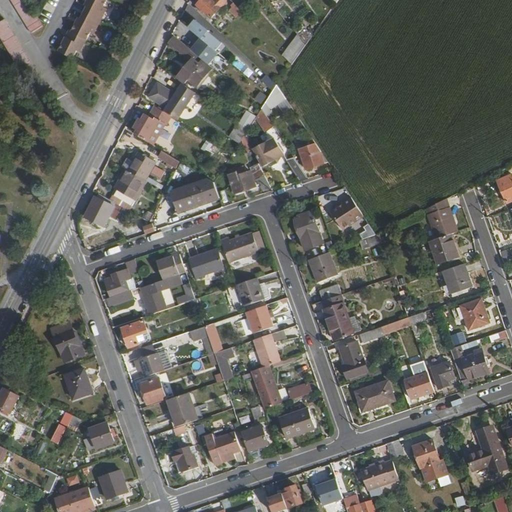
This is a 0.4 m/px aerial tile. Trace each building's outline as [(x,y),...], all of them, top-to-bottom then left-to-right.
[(11,0),(20,15),(30,7),(26,0),(11,0)] [(89,4),(85,11),(102,20),(109,7),(105,6),(107,0),(88,0),(87,3),(89,4)] [(202,0),(198,5),(212,17),(226,2),(223,0),(213,0),(212,1),(211,0),(202,0)] [(233,7),(229,10),(236,17),(241,12),(235,5),(233,7)] [(81,16),(73,30),(88,38),(92,31),(95,32),(102,20),(85,11),(82,17),(81,16)] [(178,19),(184,24),(190,16),(184,11),(178,19)] [(199,18),(181,40),(197,54),(203,47),(200,45),(203,43),(198,38),(208,26),(199,18)] [(0,27),(0,35),(28,86),(42,78),(10,21),(0,27)] [(71,30),(61,50),(73,57),(77,50),(81,52),(88,38),(73,30),(71,30)] [(211,36),(222,46),(227,41),(216,31),(211,36)] [(280,55),(292,63),(306,43),(294,35),(280,55)] [(191,60),(179,76),(186,83),(189,80),(198,87),(213,68),(174,36),(170,42),(191,60)] [(266,74),(260,79),(269,90),(275,85),(266,74)] [(40,87),(47,99),(52,96),(45,84),(40,87)] [(276,84),(264,104),(269,107),(278,94),(281,101),(286,98),(276,84)] [(161,85),(152,99),(163,107),(161,110),(167,114),(174,118),(180,122),(198,94),(185,86),(182,91),(178,97),(161,85)] [(254,98),(261,103),(266,95),(258,91),(254,98)] [(247,97),(240,105),(253,116),(261,108),(247,97)] [(145,113),(135,129),(139,131),(136,134),(155,145),(167,125),(169,126),(174,118),(167,114),(161,110),(157,107),(151,117),(145,113)] [(258,113),(269,129),(273,126),(261,108),(258,113)] [(228,138),(237,143),(243,133),(234,128),(228,138)] [(242,137),(249,151),(252,150),(246,138),(244,135),(242,137)] [(207,139),(201,147),(208,152),(213,143),(207,139)] [(254,148),(263,166),(275,160),(273,155),(282,150),(277,140),(268,145),(266,142),(254,148)] [(300,148),(306,169),(328,162),(316,144),(300,148)] [(160,156),(178,167),(181,161),(164,150),(160,156)] [(140,152),(133,162),(135,163),(142,153),(140,152)] [(133,163),(129,170),(147,181),(160,189),(163,185),(149,178),(147,177),(156,161),(142,153),(135,163),(133,162),(133,163)] [(124,167),(129,170),(133,163),(128,160),(124,167)] [(182,163),(178,170),(186,174),(190,168),(182,163)] [(291,168),(300,181),(308,178),(299,165),(291,168)] [(227,171),(235,193),(256,186),(251,171),(238,176),(236,168),(227,171)] [(123,183),(115,195),(112,201),(116,204),(124,208),(129,211),(147,181),(129,170),(127,170),(120,181),(123,183)] [(496,181),(507,203),(511,200),(511,179),(510,175),(496,181)] [(257,179),(264,193),(272,190),(265,176),(257,179)] [(120,181),(113,194),(115,195),(123,183),(120,181)] [(171,190),(178,210),(206,201),(200,182),(171,190)] [(96,196),(115,207),(116,204),(112,201),(97,193),(96,196)] [(96,196),(85,217),(104,228),(110,217),(117,221),(124,208),(116,204),(115,207),(96,196)] [(330,210),(343,229),(363,216),(351,197),(330,210)] [(425,209),(436,238),(449,234),(457,231),(454,222),(451,223),(445,207),(448,206),(446,198),(425,209)] [(445,207),(451,223),(454,222),(448,206),(445,207)] [(511,209),(503,212),(511,235),(511,209)] [(294,219),(301,238),(320,231),(313,211),(299,215),(299,217),(294,219)] [(362,226),(369,236),(375,233),(368,223),(362,226)] [(143,228),(145,233),(154,230),(153,225),(143,228)] [(252,233),(258,250),(264,248),(258,231),(252,233)] [(220,239),(228,262),(259,251),(258,250),(252,233),(252,232),(229,239),(228,236),(220,239)] [(360,239),(364,249),(382,242),(379,232),(376,234),(375,233),(369,236),(360,239)] [(428,241),(436,263),(456,256),(449,234),(436,238),(428,241)] [(189,258),(195,276),(223,267),(216,248),(189,258)] [(309,259),(317,282),(338,275),(329,251),(309,259)] [(157,261),(163,279),(185,271),(179,253),(164,259),(157,261)] [(129,260),(134,273),(139,271),(135,258),(129,260)] [(443,270),(451,294),(471,287),(463,263),(443,270)] [(105,281),(110,296),(128,290),(125,281),(131,279),(128,270),(112,275),(113,278),(105,281)] [(237,284),(244,305),(265,297),(257,276),(237,284)] [(145,302),(147,308),(148,312),(164,306),(159,290),(176,285),(173,277),(152,284),(140,288),(145,302)] [(338,284),(319,291),(322,301),(340,295),(341,294),(338,284)] [(107,299),(109,306),(133,298),(130,290),(107,299)] [(187,294),(189,301),(195,298),(193,292),(187,294)] [(324,309),(335,339),(353,332),(348,318),(343,303),(340,295),(322,301),(325,309),(324,309)] [(189,301),(192,310),(199,308),(195,298),(189,301)] [(460,304),(467,329),(489,323),(482,299),(460,304)] [(246,310),(253,332),(274,325),(266,303),(246,310)] [(409,317),(411,323),(411,325),(426,320),(423,312),(409,317)] [(348,318),(353,332),(362,329),(357,315),(348,318)] [(402,319),(404,326),(411,323),(409,317),(402,319)] [(51,326),(64,361),(84,353),(80,344),(78,345),(69,320),(51,326)] [(122,328),(129,348),(139,345),(136,335),(147,331),(143,320),(122,328)] [(185,332),(188,340),(195,337),(207,333),(204,325),(192,329),(185,332)] [(381,327),(360,334),(363,342),(384,335),(381,327)] [(486,343),(507,338),(505,330),(484,335),(486,343)] [(453,345),(465,341),(462,331),(450,334),(453,345)] [(253,339),(261,362),(279,356),(271,333),(253,339)] [(203,339),(209,354),(214,352),(209,337),(203,339)] [(344,366),(348,377),(367,370),(357,341),(340,347),(346,365),(344,366)] [(141,347),(144,357),(156,353),(152,343),(141,347)] [(214,352),(224,380),(232,377),(225,358),(234,355),(230,347),(214,352)] [(450,350),(461,381),(488,371),(481,351),(462,358),(458,347),(450,350)] [(139,358),(145,376),(164,369),(158,352),(156,353),(144,357),(139,358)] [(432,368),(439,387),(449,384),(447,380),(455,377),(449,362),(432,368)] [(267,365),(250,370),(264,408),(280,403),(267,365)] [(66,375),(74,399),(91,393),(83,369),(66,375)] [(405,380),(411,398),(430,391),(434,390),(428,372),(405,380)] [(141,382),(148,402),(166,396),(159,376),(141,382)] [(356,390),(363,410),(396,400),(389,380),(356,390)] [(307,383),(280,392),(284,402),(310,392),(307,383)] [(4,388),(0,395),(0,410),(9,415),(18,396),(4,388)] [(168,399),(178,426),(180,426),(194,421),(198,419),(188,392),(168,399)] [(252,419),(260,417),(258,406),(250,407),(252,419)] [(280,418),(287,437),(316,427),(309,409),(280,418)] [(61,423),(63,424),(67,426),(72,415),(66,412),(65,414),(61,423)] [(247,414),(237,417),(240,424),(249,421),(247,414)] [(72,415),(67,426),(75,429),(80,419),(72,415)] [(89,428),(92,437),(84,440),(88,450),(96,448),(96,449),(114,443),(107,422),(89,428)] [(169,430),(171,436),(182,432),(180,426),(178,426),(169,430)] [(242,432),(248,451),(268,444),(261,426),(242,432)] [(468,452),(476,478),(506,468),(492,426),(478,431),(483,447),(468,452)] [(205,438),(214,463),(221,461),(221,458),(234,453),(242,450),(236,432),(214,439),(213,435),(205,438)] [(413,445),(421,467),(440,461),(432,438),(413,445)] [(390,445),(395,459),(405,455),(400,441),(390,445)] [(172,452),(175,462),(178,461),(181,471),(197,466),(193,454),(191,455),(189,447),(172,452)] [(221,458),(221,461),(222,463),(236,458),(234,453),(221,458)] [(361,471),(368,491),(400,480),(393,460),(385,463),(384,461),(375,464),(376,466),(361,471)] [(99,476),(108,499),(128,492),(119,468),(99,476)] [(315,471),(317,479),(332,476),(330,468),(315,471)] [(40,490),(49,493),(57,474),(48,471),(40,490)] [(68,486),(78,483),(76,475),(65,478),(68,486)] [(323,505),(344,498),(336,477),(329,479),(329,481),(323,483),(317,486),(323,505)] [(462,482),(466,495),(467,496),(471,495),(466,481),(462,482)] [(283,494),(288,508),(303,503),(297,485),(279,491),(280,495),(283,494)] [(56,499),(60,511),(72,511),(75,511),(74,511),(76,511),(96,505),(90,487),(56,499)] [(347,509),(350,508),(351,511),(376,511),(372,500),(361,504),(357,494),(344,498),(347,509)] [(456,497),(458,505),(464,503),(464,501),(462,496),(462,495),(456,497)] [(507,511),(504,500),(494,504),(496,511),(507,511)] [(483,505),(486,511),(495,508),(492,502),(483,505)]
